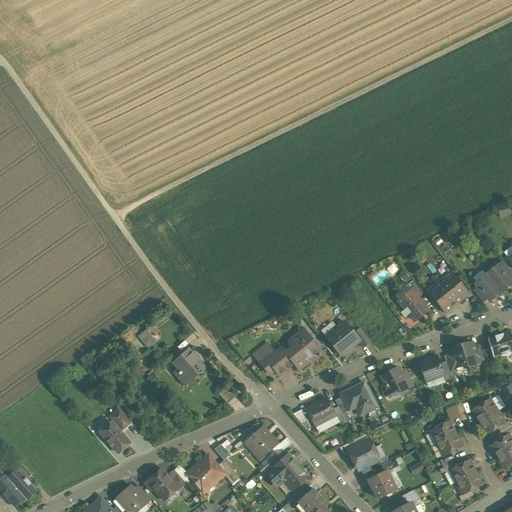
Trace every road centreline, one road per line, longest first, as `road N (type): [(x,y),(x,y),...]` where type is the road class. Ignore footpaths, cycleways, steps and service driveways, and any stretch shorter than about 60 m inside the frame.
road 1 (track): [(511,23),(111,220)]
road 2 (track): [(0,63),(168,293)]
road 3 (residential): [(270,408),(362,366),(511,315)]
road 4 (residential): [(43,511),(270,408)]
road 5 (residential): [(270,408),(359,511)]
